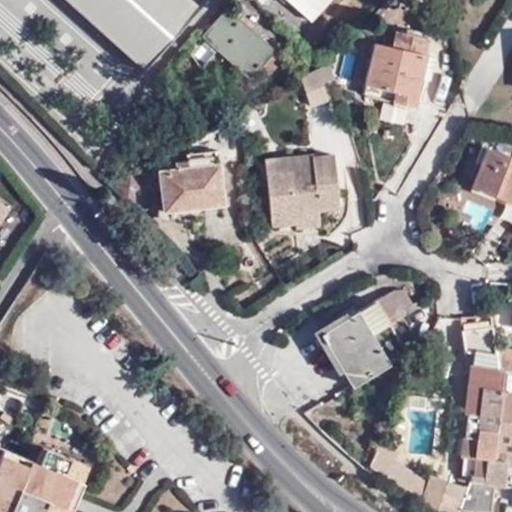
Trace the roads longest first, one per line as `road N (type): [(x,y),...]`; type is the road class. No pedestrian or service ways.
road 1 (primary): [(70,199),(205,366),(344,511)]
road 2 (residential): [(240,511),(39,334)]
road 3 (unknown): [(376,253),(498,288)]
road 4 (residential): [(70,199),(0,304)]
